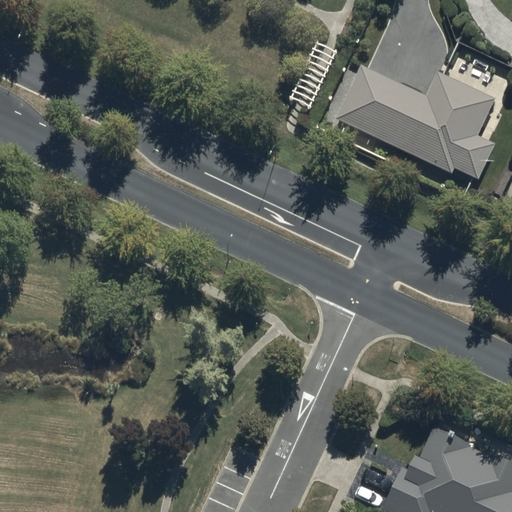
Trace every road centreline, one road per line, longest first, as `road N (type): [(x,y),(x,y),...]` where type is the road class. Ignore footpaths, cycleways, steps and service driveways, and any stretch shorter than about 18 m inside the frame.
road 1 (tertiary): [(0,49),(391,237)]
road 2 (tertiary): [(361,298),(0,122)]
road 3 (residential): [(261,511),(361,298)]
road 4 (tertiary): [(511,366),(361,298)]
road 5 (tertiary): [(391,237),(511,294)]
